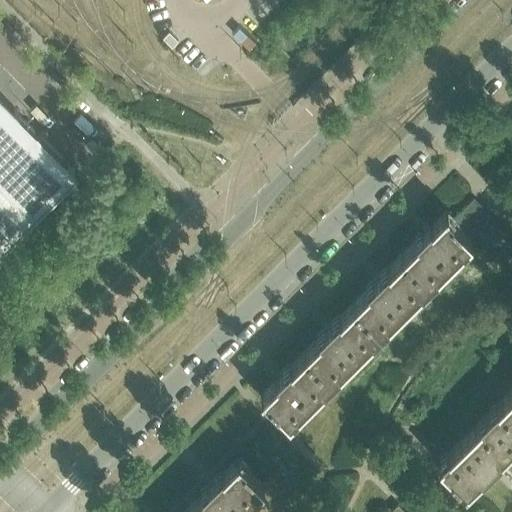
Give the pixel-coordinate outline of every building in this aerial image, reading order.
[(178,39),(169,31),(163,37),(172,45),(178,39)] [(0,249),(78,172),(0,93),(0,249)] [(462,229),(482,209),(471,198),(452,218),(462,229)] [(428,280),(462,247),(471,238),(462,229),(452,218),(446,211),(447,210),(446,209),(430,224),(422,231),(422,232),(422,233),(401,253),(428,280)] [(471,238),(491,218),(482,209),(462,229),(471,238)] [(480,248),(501,228),(491,218),(471,238),(480,248)] [(490,258),(511,238),(501,228),(480,248),(490,258)] [(428,280),(401,253),(382,273),(381,273),(374,280),(373,281),(353,302),(380,329),(428,280)] [(331,377),(372,337),(380,329),(353,302),(333,322),(332,321),(324,330),(304,350),(314,361),(331,377)] [(331,377),(314,361),(304,350),(284,370),(283,370),(275,378),(275,379),(260,394),(261,395),(263,394),(277,408),(289,419),(331,377)] [(511,388),(488,413),(511,436),(511,388)] [(487,469),(495,460),(511,442),(511,436),(488,413),(438,462),(450,474),(464,488),(464,489),(465,490),(486,468),(487,469)] [(235,511),(264,484),(252,472),(238,458),(239,458),(237,456),(216,478),(215,477),(214,478),(207,486),(187,506),(192,511),(235,511)]
